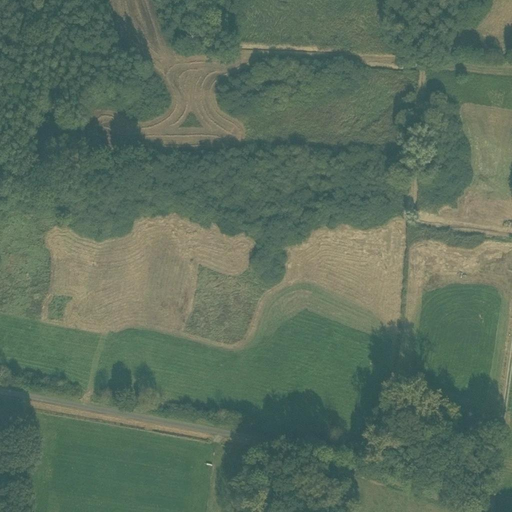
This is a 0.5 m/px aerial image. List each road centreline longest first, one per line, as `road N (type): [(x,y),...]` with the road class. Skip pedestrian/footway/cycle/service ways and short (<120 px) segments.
road 1 (track): [(0,391),(264,441),(479,511)]
road 2 (track): [(491,511),(511,354)]
